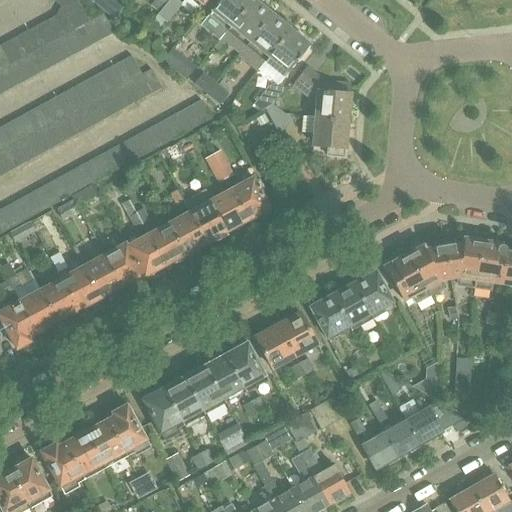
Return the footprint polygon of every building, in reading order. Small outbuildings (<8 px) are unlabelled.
[(98,16),(85,0),(69,0),(61,6),(56,15),(66,33),(76,28),(85,23),(94,18),(98,16)] [(115,21),(124,10),(112,0),(95,0),(93,3),(115,21)] [(153,0),(150,5),(161,14),(171,0),(153,0)] [(171,0),(161,14),(154,21),(160,26),(165,20),(167,22),(182,3),(178,0),(171,0)] [(187,0),(198,9),(205,0),(187,0)] [(220,0),(208,15),(227,30),(228,31),(253,0),(220,0)] [(256,0),(253,0),(228,31),(247,46),(273,14),(272,13),(256,0)] [(104,13),(98,16),(94,18),(105,38),(114,32),(104,13)] [(247,46),(265,61),(292,29),(273,14),(247,46)] [(66,33),(56,15),(47,20),(57,39),(66,33)] [(105,38),(94,18),(85,23),(95,43),(105,38)] [(57,39),(47,20),(37,25),(47,44),(57,39)] [(95,43),(85,23),(76,28),(86,48),(95,43)] [(47,44),(37,25),(28,30),(38,49),(47,44)] [(86,48),(76,28),(66,33),(76,53),(86,48)] [(292,29),(265,61),(284,77),(286,78),(312,45),(292,29)] [(29,54),(38,49),(28,30),(19,35),(29,54)] [(76,53),(66,33),(57,39),(67,58),(76,53)] [(19,59),(29,54),(19,35),(9,40),(19,59)] [(67,58),(57,39),(47,44),(58,63),(67,58)] [(220,54),(227,44),(220,39),(219,40),(213,48),(220,54)] [(19,59),(9,40),(0,44),(0,45),(10,64),(19,59)] [(58,63),(47,44),(38,49),(48,68),(58,63)] [(10,64),(0,45),(0,68),(0,69),(10,64)] [(48,68),(38,49),(29,54),(39,73),(48,68)] [(39,73),(29,54),(19,59),(29,78),(39,73)] [(142,74),(132,55),(122,60),(132,79),(142,74)] [(29,78),(19,59),(10,64),(20,83),(29,78)] [(132,79),(122,60),(113,65),(123,84),(132,79)] [(20,83),(10,64),(0,69),(11,88),(20,83)] [(123,84),(113,65),(103,71),(113,89),(123,84)] [(309,65),(293,84),(318,105),(317,116),(317,117),(349,120),(352,93),(352,92),(353,83),(343,82),(342,85),(330,83),(326,80),(309,65)] [(162,87),(151,68),(142,74),(152,92),(162,87)] [(11,88),(0,69),(0,90),(1,93),(11,88)] [(113,89),(103,71),(94,76),(104,94),(113,89)] [(203,72),(194,84),(206,94),(216,83),(203,72)] [(143,98),(152,92),(142,74),(132,79),(143,98)] [(104,94),(94,76),(84,81),(94,100),(104,94)] [(133,103),(143,98),(132,79),(123,84),(133,103)] [(94,100),(84,81),(75,86),(85,105),(94,100)] [(216,83),(206,94),(219,104),(228,93),(216,83)] [(269,84),(253,103),(261,111),(265,107),(272,103),(284,89),(285,88),(279,83),(276,83),(269,84)] [(124,108),(133,103),(123,84),(113,89),(124,108)] [(85,105),(75,86),(65,91),(75,110),(85,105)] [(114,113),(124,108),(113,89),(104,94),(114,113)] [(75,110),(65,91),(56,97),(66,115),(75,110)] [(105,118),(114,113),(104,94),(94,100),(105,118)] [(66,115),(56,97),(46,102),(57,120),(66,115)] [(212,118),(201,99),(192,105),(202,123),(212,118)] [(95,124),(105,118),(94,100),(85,105),(95,124)] [(47,126),(57,120),(46,102),(37,107),(47,126)] [(279,108),(272,103),(265,107),(269,115),(279,133),(292,121),(293,114),(286,114),(279,108)] [(86,129),(95,124),(85,105),(75,110),(86,129)] [(202,123),(192,105),(182,110),(193,129),(202,123)] [(38,131),(47,126),(37,107),(27,112),(38,131)] [(76,134),(86,129),(75,110),(66,115),(76,134)] [(193,129),(182,110),(173,115),(183,134),(193,129)] [(28,136),(38,131),(27,112),(18,117),(28,136)] [(264,114),(256,119),(260,126),(268,121),(264,114)] [(67,139),(76,134),(66,115),(57,120),(67,139)] [(183,134),(173,115),(163,120),(174,139),(183,134)] [(301,132),(315,133),(313,145),(330,147),(329,155),(345,156),(349,120),(317,117),(317,116),(302,115),(301,132)] [(19,141),(28,136),(18,117),(8,123),(19,141)] [(57,144),(67,139),(57,120),(47,126),(57,144)] [(174,139),(163,120),(154,125),(164,144),(174,139)] [(0,129),(9,146),(19,141),(8,123),(0,127),(0,129)] [(164,144),(154,125),(144,131),(154,149),(164,144)] [(48,149),(57,144),(47,126),(38,131),(48,149)] [(0,151),(9,146),(0,129),(0,151)] [(38,155),(48,149),(38,131),(28,136),(38,155)] [(154,149),(144,131),(135,136),(145,155),(154,149)] [(29,160),(38,155),(28,136),(19,141),(29,160)] [(145,155),(135,136),(125,141),(135,160),(145,155)] [(19,165),(29,160),(19,141),(9,146),(19,165)] [(135,160),(125,141),(116,146),(126,165),(135,160)] [(0,152),(10,170),(19,165),(9,146),(0,151),(0,152)] [(126,165),(116,146),(106,151),(116,170),(126,165)] [(225,178),(233,174),(220,149),(212,153),(219,166),(225,178)] [(116,170),(106,151),(97,157),(107,175),(116,170)] [(0,174),(0,175),(10,170),(0,152),(0,174)] [(107,175),(97,157),(87,162),(97,180),(107,175)] [(97,180),(87,162),(78,167),(88,186),(91,184),(97,180)] [(217,182),(225,178),(219,166),(211,170),(217,182)] [(88,186),(78,167),(68,172),(78,191),(88,186)] [(78,191),(68,172),(58,178),(69,196),(71,195),(78,191)] [(254,177),(233,188),(250,219),(259,214),(262,219),(271,214),(268,209),(271,208),(263,192),(265,189),(260,180),(256,180),(254,177)] [(69,196),(58,178),(49,183),(59,201),(69,196)] [(59,201),(49,183),(39,188),(50,206),(59,201)] [(71,195),(74,199),(77,204),(96,193),(91,184),(88,186),(78,191),(71,195)] [(50,206),(39,188),(30,193),(40,212),(50,206)] [(233,188),(213,200),(230,230),(250,219),(233,188)] [(176,191),(172,193),(177,204),(178,204),(185,200),(179,189),(176,191)] [(40,212),(30,193),(20,198),(30,217),(40,212)] [(30,217),(20,198),(11,204),(21,222),(30,217)] [(131,198),(123,203),(130,216),(136,227),(144,223),(138,212),(131,198)] [(63,220),(81,210),(77,204),(74,199),(57,208),(63,220)] [(213,200),(192,211),(208,242),(216,238),(217,241),(228,235),(227,232),(230,230),(213,200)] [(21,222),(11,204),(1,209),(11,227),(21,222)] [(138,212),(144,223),(152,219),(146,208),(138,212)] [(11,227),(1,209),(0,209),(0,228),(2,232),(11,227)] [(192,211),(171,223),(188,254),(208,242),(192,211)] [(11,234),(15,242),(37,230),(32,222),(11,234)] [(171,223),(150,234),(167,265),(173,262),(175,264),(186,258),(184,255),(188,254),(171,223)] [(129,246),(128,246),(145,277),(148,278),(155,274),(155,272),(156,271),(167,265),(150,234),(139,240),(139,241),(129,246)] [(459,242),(445,243),(450,278),(458,277),(457,284),(473,286),(480,241),(466,238),(465,245),(461,245),(461,243),(460,242),(459,242)] [(473,286),(490,289),(491,282),(499,283),(506,245),(495,243),(493,241),(486,239),(483,241),(480,241),(473,286)] [(126,243),(105,255),(123,287),(130,283),(132,288),(147,280),(145,277),(128,246),(129,246),(127,243),(126,243)] [(425,244),(409,253),(431,293),(446,285),(442,279),(450,278),(445,243),(434,245),(432,248),(432,250),(429,251),(425,244)] [(506,245),(499,283),(508,284),(507,292),(511,292),(511,247),(508,247),(508,245),(506,245)] [(51,256),(56,265),(64,261),(59,252),(51,256)] [(395,261),(386,266),(404,299),(413,294),(417,301),(431,293),(409,253),(405,255),(402,253),(396,257),(395,261)] [(105,255),(84,266),(102,298),(106,299),(113,296),(114,292),(123,287),(105,255)] [(84,266),(63,278),(80,310),(86,307),(90,308),(98,304),(98,300),(102,298),(84,266)] [(377,271),(355,283),(374,319),(396,307),(377,271)] [(71,315),(80,310),(63,278),(61,279),(57,272),(49,276),(53,284),(42,290),(61,324),(70,319),(71,315)] [(7,280),(13,290),(21,286),(15,275),(7,280)] [(14,292),(13,290),(7,280),(0,283),(0,289),(4,297),(14,292)] [(355,283),(335,294),(354,330),(374,319),(355,283)] [(61,324),(42,290),(20,302),(38,334),(44,330),(49,331),(61,324)] [(354,330),(335,294),(312,306),(332,342),(354,330)] [(30,338),(38,334),(20,302),(0,312),(0,316),(18,349),(32,342),(30,338)] [(450,317),(459,315),(457,306),(448,307),(450,317)] [(488,322),(496,323),(498,312),(490,310),(488,322)] [(498,312),(496,323),(504,325),(506,313),(498,312)] [(301,313),(279,325),(296,356),(318,344),(301,313)] [(296,356),(279,325),(257,337),(274,368),(296,356)] [(234,350),(227,354),(247,390),(268,379),(248,342),(246,344),(244,340),(232,346),(234,350)] [(397,343),(390,346),(396,358),(403,354),(397,343)] [(396,358),(390,346),(380,352),(387,363),(396,358)] [(208,361),(207,365),(227,401),(247,390),(227,354),(218,359),(214,357),(208,361)] [(309,357),(298,362),(305,374),(315,369),(309,357)] [(305,374),(298,362),(288,367),(294,379),(305,374)] [(194,372),(186,377),(206,412),(227,401),(207,365),(204,366),(200,365),(194,368),(194,372)] [(342,373),(348,383),(356,379),(350,369),(342,373)] [(377,370),(393,397),(402,384),(377,370)] [(455,372),(453,402),(455,404),(469,406),(470,373),(455,372)] [(172,384),(165,388),(185,424),(194,419),(206,412),(186,377),(183,378),(179,376),(173,379),(172,380),(172,384)] [(435,400),(436,380),(425,379),(412,387),(435,400)] [(153,389),(142,395),(144,399),(164,436),(166,439),(180,431),(178,428),(185,424),(165,388),(155,393),(153,389)] [(398,408),(406,421),(408,420),(421,443),(443,430),(442,429),(451,425),(441,407),(432,411),(430,407),(420,413),(414,402),(418,400),(411,388),(402,392),(408,402),(398,408)] [(260,396),(252,401),(258,413),(267,408),(260,396)] [(333,398),(312,409),(323,428),(344,416),(333,398)] [(258,413),(252,401),(243,405),(250,418),(258,413)] [(115,415),(108,419),(128,454),(135,450),(137,453),(151,445),(129,403),(114,411),(115,415)] [(371,410),(384,433),(386,433),(399,455),(421,443),(408,420),(406,421),(394,428),(380,405),(371,410)] [(286,424),(296,442),(305,437),(306,438),(319,431),(308,411),(286,424)] [(357,435),(365,430),(359,418),(350,423),(357,435)] [(108,419),(87,430),(106,466),(128,454),(108,419)] [(265,439),(271,449),(291,438),(283,424),(263,435),(265,439)] [(87,430),(66,442),(85,477),(106,466),(87,430)] [(386,433),(384,433),(364,445),(378,468),(399,455),(386,433)] [(243,437),(225,446),(229,453),(247,444),(243,437)] [(265,439),(245,450),(251,461),(253,466),(265,486),(280,511),(308,511),(294,488),(281,495),(262,461),(274,454),(271,449),(265,439)] [(57,442),(42,451),(65,493),(80,485),(78,481),(85,477),(66,442),(59,446),(57,442)] [(206,450),(200,452),(208,465),(215,461),(208,448),(206,450)] [(309,449),(301,453),(330,504),(351,492),(335,465),(323,472),(309,449)] [(230,471),(251,461),(245,450),(224,461),(230,471)] [(208,465),(200,452),(192,457),(199,470),(208,465)] [(305,482),(294,488),(308,511),(316,511),(330,504),(301,453),(291,459),(305,482)] [(19,466),(10,471),(30,508),(44,501),(52,496),(31,459),(30,460),(26,458),(22,461),(19,462),(19,466)] [(170,463),(180,481),(188,477),(178,459),(170,463)] [(224,461),(212,468),(217,478),(230,471),(224,461)] [(0,505),(3,511),(23,511),(30,508),(10,471),(1,476),(0,477),(0,476),(0,505)] [(207,482),(202,473),(192,479),(196,487),(207,482)] [(149,475),(141,479),(149,492),(155,489),(149,475)] [(495,475),(473,487),(487,511),(511,511),(511,501),(508,504),(507,501),(510,500),(495,475)] [(149,492),(141,479),(133,484),(139,497),(149,492)] [(266,504),(253,511),(280,511),(265,486),(261,489),(263,493),(261,495),(266,504)] [(487,511),(473,487),(451,500),(457,511),(487,511)] [(33,507),(35,511),(50,511),(61,507),(56,497),(33,507)] [(113,511),(107,500),(100,504),(104,511),(113,511)] [(434,508),(436,511),(450,511),(445,502),(434,508)]
